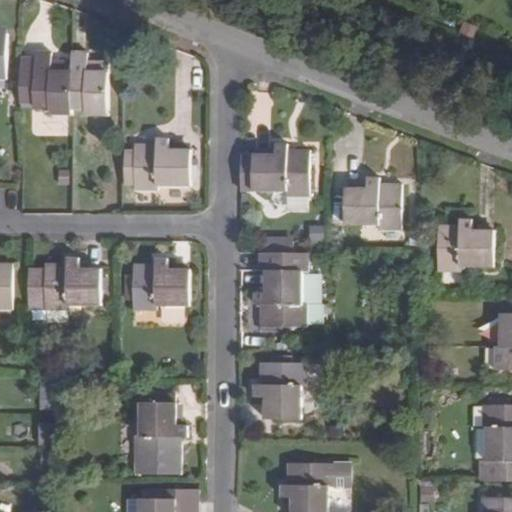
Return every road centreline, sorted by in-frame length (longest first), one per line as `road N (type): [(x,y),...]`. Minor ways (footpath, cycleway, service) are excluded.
road 1 (residential): [(229,39),(511,147)]
road 2 (residential): [(225,511),(225,226)]
road 3 (residential): [(0,225),(225,226)]
road 4 (residential): [(225,226),(229,39)]
